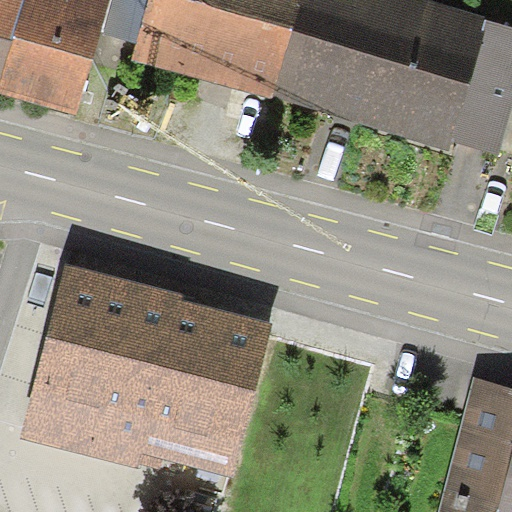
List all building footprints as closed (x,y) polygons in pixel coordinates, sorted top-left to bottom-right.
[(0,0),(0,90),(28,0),(0,0)] [(100,39),(111,0),(28,0),(0,90),(0,94),(19,100),(80,118),(100,39)] [(111,0),(100,39),(138,50),(134,62),(274,103),(304,0),(111,0)] [(417,0),(304,0),(274,103),(340,122),(448,154),(450,147),(488,22),(417,0)] [(511,29),(488,22),(450,147),(500,160),(502,151),(511,114),(511,29)] [(511,114),(502,151),(511,153),(511,114)] [(185,302),(66,270),(20,444),(142,476),(146,462),(231,484),(271,331),(194,311),(183,308),(185,302)] [(511,511),(511,393),(475,384),(441,511),(511,511)]
